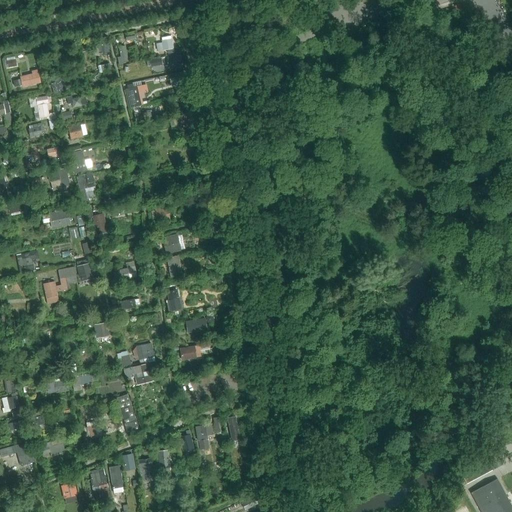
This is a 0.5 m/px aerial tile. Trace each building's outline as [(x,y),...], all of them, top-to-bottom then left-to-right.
[(24,7),(23,0),(12,3),(14,10),(24,7)] [(172,41),(156,44),(158,52),(167,50),(168,54),(174,53),(173,49),(174,49),(172,41)] [(108,43),(98,45),(100,56),(110,54),(108,43)] [(121,57),(117,58),(119,66),(123,65),(122,63),(128,62),(125,47),(119,48),(121,57)] [(180,54),(166,57),(169,68),(183,65),(180,54)] [(15,60),(7,61),(8,68),(17,66),(15,60)] [(109,64),(98,67),(100,72),(111,70),(109,64)] [(32,74),(20,77),(22,88),(41,83),(37,70),(31,71),(32,74)] [(56,87),(52,88),(53,94),(68,91),(65,78),(55,81),(56,87)] [(137,87),(125,89),(130,108),(141,105),(137,87)] [(71,96),(66,98),(68,104),(72,103),(73,108),(87,104),(85,96),(72,100),(71,96)] [(38,113),(34,114),(35,121),(56,117),(55,113),(51,114),(49,116),(47,103),(51,102),(50,97),(47,97),(36,98),(38,113)] [(3,104),(0,105),(0,115),(5,114),(5,113),(10,112),(8,101),(3,102),(3,104)] [(70,111),(61,113),(63,121),(72,119),(70,111)] [(135,115),(134,115),(136,122),(151,118),(150,111),(148,112),(135,115)] [(195,114),(179,118),(181,126),(191,124),(193,130),(198,129),(195,114)] [(29,129),(28,129),(30,137),(42,135),(42,132),(45,131),(43,126),(42,126),(42,123),(32,125),(33,128),(29,129)] [(80,124),(68,127),(71,139),(83,137),(80,124)] [(59,146),(47,148),(50,164),(64,161),(63,156),(61,156),(59,146)] [(76,166),(73,167),(75,174),(87,171),(82,150),(73,153),(76,166)] [(66,168),(48,172),(50,182),(60,180),(62,188),(70,186),(66,168)] [(208,183),(206,171),(197,173),(200,185),(208,183)] [(92,173),(76,177),(81,201),(92,198),(90,188),(95,187),(92,173)] [(182,184),(174,186),(175,192),(183,190),(182,184)] [(23,185),(13,187),(13,191),(15,196),(25,194),(23,185)] [(9,209),(0,211),(2,217),(25,212),(22,198),(7,201),(9,209)] [(153,211),(151,211),(152,219),(157,219),(157,223),(170,220),(167,207),(155,210),(153,211)] [(71,210),(42,215),(43,219),(50,218),(52,228),(59,227),(59,226),(70,224),(69,217),(73,216),(71,210)] [(103,214),(93,216),(96,235),(107,232),(103,214)] [(177,234),(162,238),(166,254),(181,251),(177,234)] [(83,244),(82,245),(85,255),(92,253),(89,243),(83,244)] [(37,252),(17,256),(20,272),(33,270),(31,259),(38,257),(37,252)] [(178,256),(166,258),(170,277),(182,274),(178,256)] [(78,266),(77,267),(81,282),(93,279),(89,263),(78,266)] [(135,266),(113,271),(115,282),(137,277),(135,266)] [(54,282),(43,284),(47,304),(48,304),(59,302),(57,292),(70,289),(69,284),(77,282),(75,276),(76,276),(74,267),(59,270),(58,270),(61,285),(55,286),(54,282)] [(168,300),(166,301),(168,312),(182,309),(180,298),(178,298),(177,290),(166,292),(168,300)] [(137,308),(135,299),(121,302),(122,310),(137,308)] [(205,319),(186,322),(187,333),(207,330),(205,319)] [(108,323),(95,325),(97,337),(110,335),(108,323)] [(38,332),(20,335),(21,344),(39,341),(38,332)] [(180,348),(180,349),(181,361),(196,358),(196,357),(200,356),(199,349),(210,347),(209,343),(195,346),(180,348)] [(136,347),(139,360),(154,357),(151,344),(136,347)] [(129,355),(121,357),(123,367),(131,365),(129,355)] [(149,364),(123,370),(125,378),(134,376),(136,384),(152,380),(149,364)] [(91,374),(71,377),(74,391),(81,390),(80,385),(92,383),(91,374)] [(55,382),(54,382),(56,393),(57,393),(68,391),(67,381),(55,382)] [(7,397),(2,398),(5,413),(10,412),(10,409),(11,409),(19,407),(16,393),(11,394),(12,397),(7,398),(7,397)] [(128,394),(116,398),(128,436),(129,435),(140,432),(128,394)] [(44,416),(31,418),(33,426),(46,423),(44,416)] [(235,417),(228,418),(232,441),(239,439),(235,417)] [(219,418),(213,419),(216,433),(217,433),(217,435),(221,434),(221,432),(219,418)] [(15,422),(9,424),(10,431),(17,429),(16,426),(24,425),(23,420),(15,422)] [(211,424),(195,427),(197,441),(198,441),(200,450),(209,448),(207,435),(212,434),(211,424)] [(94,426),(81,429),(83,439),(96,436),(94,426)] [(508,441),(498,428),(488,436),(498,449),(508,441)] [(187,436),(179,438),(183,454),(194,451),(190,435),(191,434),(189,430),(185,431),(187,436)] [(61,439),(40,445),(42,454),(50,452),(51,455),(64,451),(61,439)] [(16,445),(0,449),(0,453),(1,457),(17,453),(21,466),(35,462),(32,452),(31,453),(29,444),(17,447),(16,445)] [(503,465),(494,448),(485,452),(495,470),(503,465)] [(168,451),(159,451),(161,477),(170,476),(168,451)] [(133,453),(120,456),(123,471),(136,469),(133,453)] [(151,459),(139,460),(141,481),(146,480),(146,481),(154,480),(151,459)] [(493,471),(487,460),(461,474),(467,485),(493,471)] [(110,467),(109,467),(113,489),(123,487),(120,466),(110,467)] [(90,471),(89,471),(93,487),(100,485),(103,498),(109,497),(103,468),(90,471)] [(511,511),(511,506),(497,479),(471,493),(480,511),(511,511)] [(75,483),(61,486),(63,498),(77,495),(75,483)] [(258,503),(254,495),(241,502),(245,510),(258,503)]
